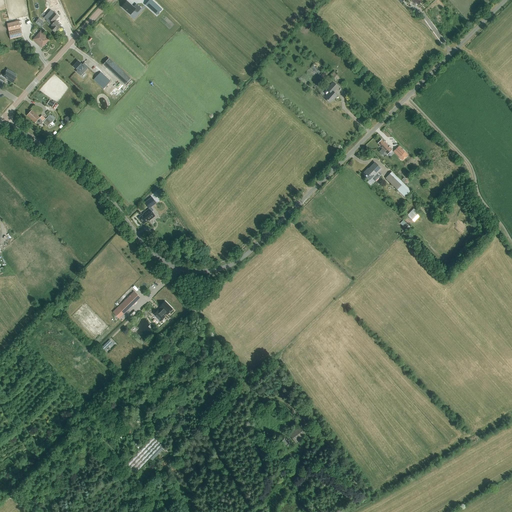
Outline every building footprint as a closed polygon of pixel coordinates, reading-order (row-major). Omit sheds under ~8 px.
[(60,5),(57,0),(49,0),(53,9),(60,5)] [(151,0),(149,0),(145,5),(156,15),(162,9),(151,0)] [(122,7),(130,15),(134,10),(137,13),(141,8),(136,4),(134,7),(127,1),(122,7)] [(49,19),(47,21),(50,24),(52,22),(53,23),(51,25),(53,26),(51,28),(55,32),(57,30),(58,31),(62,26),(59,23),(56,20),(59,16),(54,12),(49,19)] [(44,23),(38,18),(35,23),(41,27),(44,23)] [(7,23),(9,31),(21,29),(19,21),(7,23)] [(9,32),(11,39),(22,36),(21,29),(9,32)] [(38,44),(38,45),(40,46),(42,47),(49,39),(40,31),(33,39),(38,44)] [(125,85),(131,78),(109,58),(103,64),(125,85)] [(78,61),(73,66),(77,70),(76,71),(81,76),(88,67),(83,63),(82,64),(78,61)] [(4,80),(5,78),(13,83),(16,77),(15,77),(17,75),(7,69),(3,76),(1,74),(0,73),(0,81),(3,83),(5,80),(4,80)] [(100,72),(93,80),(103,89),(110,81),(100,72)] [(333,92),(338,87),(333,82),(327,89),(330,92),(324,98),(329,102),(333,99),(334,99),(337,95),(333,92)] [(36,121),(39,124),(43,120),(39,117),(40,117),(32,110),(27,115),(35,122),(36,121)] [(48,125),(53,119),(49,115),(44,121),(48,125)] [(387,154),(392,150),(384,142),(381,140),(378,143),(380,146),(379,146),(387,154)] [(403,154),(397,147),(395,150),(400,156),(403,154)] [(379,176),(376,173),(381,169),(375,163),(367,171),(367,170),(363,174),(370,180),(372,178),(375,181),(379,176)] [(405,175),(400,169),(396,173),(401,179),(405,175)] [(392,172),(388,175),(385,178),(404,197),(411,190),(392,172)] [(159,189),(155,191),(160,198),(164,195),(159,189)] [(145,203),(149,209),(143,214),(139,218),(143,224),(148,220),(149,221),(155,216),(152,212),(153,211),(150,206),(156,202),(152,197),(145,203)] [(420,215),(416,211),(409,218),(414,222),(420,215)] [(461,219),(456,226),(460,229),(461,229),(459,227),(461,225),(463,226),(466,223),(461,219)] [(134,291),(119,306),(124,312),(140,297),(134,291)] [(155,313),(154,314),(160,321),(164,317),(164,316),(166,314),(167,314),(172,309),(165,302),(159,307),(161,309),(159,311),(158,310),(157,311),(156,310),(154,312),(155,313)] [(111,353),(108,355),(115,364),(118,362),(111,353)] [(123,429),(129,434),(132,430),(127,426),(123,429)] [(295,443),(306,435),(299,426),(288,433),(295,443)] [(127,464),(136,473),(165,442),(156,433),(127,464)] [(286,447),(291,443),(289,440),(289,441),(286,438),(283,440),(284,441),(283,442),(286,447)]
